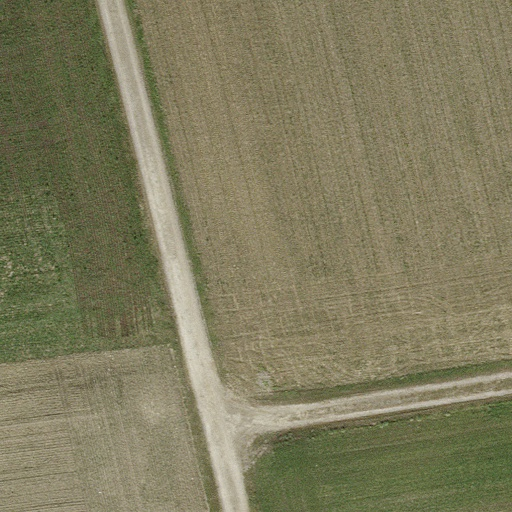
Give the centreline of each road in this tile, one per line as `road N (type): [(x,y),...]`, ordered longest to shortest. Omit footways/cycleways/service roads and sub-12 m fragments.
road 1 (track): [(121,0),(251,511)]
road 2 (track): [(229,424),(511,381)]
